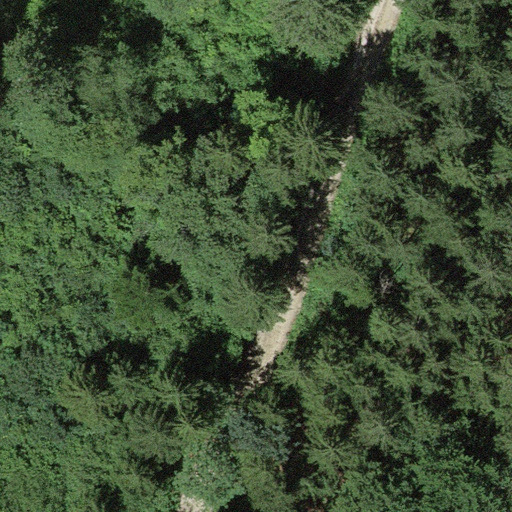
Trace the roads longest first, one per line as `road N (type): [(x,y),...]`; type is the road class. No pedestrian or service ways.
road 1 (track): [(407,0),(189,511)]
road 2 (track): [(103,511),(170,419),(248,386)]
